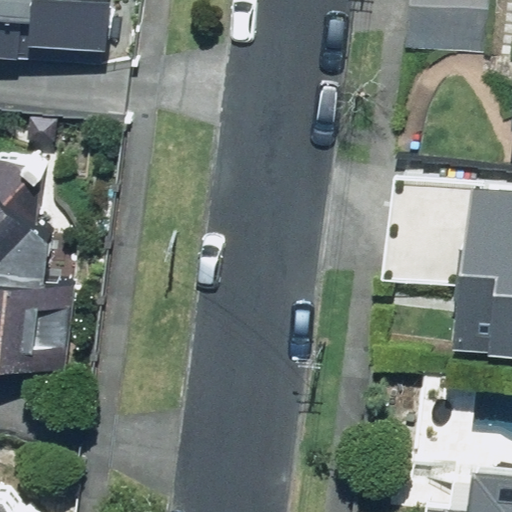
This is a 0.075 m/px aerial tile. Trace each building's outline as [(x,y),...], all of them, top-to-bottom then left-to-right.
[(0,0),(0,47),(101,62),(110,0),(0,0)] [(495,0),(419,0),(415,41),(490,48),(495,0)] [(66,174),(49,155),(43,153),(35,151),(28,151),(21,150),(14,150),(7,150),(0,150),(0,355),(74,358),(81,273),(57,273),(66,174)] [(511,169),(487,167),(486,191),(402,187),(395,272),(474,272),(473,332),(511,336),(511,169)] [(511,511),(511,460),(488,458),(485,495),(459,493),(457,511),(511,511)] [(0,511),(52,511),(10,460),(0,468),(0,511)]
